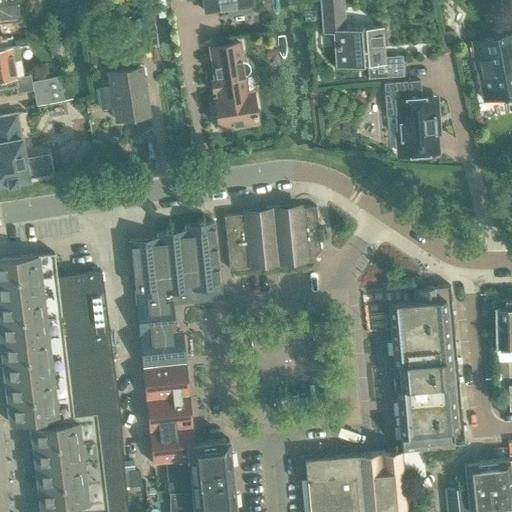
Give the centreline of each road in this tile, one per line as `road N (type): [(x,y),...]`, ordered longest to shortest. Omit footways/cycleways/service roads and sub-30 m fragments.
road 1 (residential): [(268,425),(232,428),(221,313),(338,300)]
road 2 (residential): [(0,214),(205,184)]
road 3 (residential): [(494,262),(450,66)]
road 4 (residential): [(338,300),(350,417),(268,425)]
road 5 (residential): [(511,429),(486,430),(467,261)]
road 6 (residential): [(205,184),(176,0)]
road 7 (residential): [(205,184),(311,173),(379,211)]
